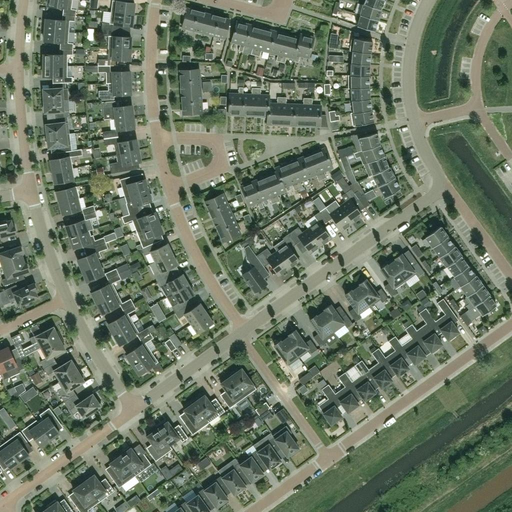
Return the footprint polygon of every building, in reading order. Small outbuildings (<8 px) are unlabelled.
[(63,8),(63,14),(76,16),(76,10),(71,9),(72,0),(48,0),(47,6),(63,8)] [(112,1),(111,12),(133,15),(135,3),(133,3),(133,1),(128,0),(127,2),(112,1)] [(363,4),(381,10),(385,0),(384,0),(365,0),(364,4),(363,4)] [(360,15),(378,20),(381,10),(363,4),(360,15)] [(182,28),(193,30),(198,11),(187,9),(182,28)] [(198,11),(193,30),(203,33),(208,14),(198,11)] [(102,23),(101,29),(114,30),(114,24),(132,27),(132,24),(134,24),(135,17),(133,17),(133,15),(111,12),(110,24),(102,23)] [(69,32),(70,21),(75,21),(76,16),(63,14),(62,20),(46,19),(45,30),(69,32)] [(203,33),(214,36),(219,17),(208,14),(203,33)] [(378,21),(378,20),(360,15),(357,26),(375,31),(378,21)] [(219,17),(214,36),(225,39),(230,20),(219,17)] [(238,51),(243,52),(244,46),(250,25),(237,22),(231,42),(240,45),(238,51)] [(262,28),(250,25),(244,46),(252,48),(251,54),(255,56),(262,28)] [(269,52),(275,32),(262,28),(255,56),(260,57),(261,50),(269,52)] [(108,48),(130,49),(131,37),(113,36),(114,30),(101,29),(101,36),(108,36),(108,48)] [(60,43),(60,49),(73,49),(73,43),(68,43),(69,32),(45,30),(44,41),(60,43)] [(280,62),(287,35),(275,32),(269,52),(278,54),(276,61),(280,62)] [(314,38),(301,34),(300,38),(295,59),(294,62),(298,63),(300,56),(309,58),(314,38)] [(300,38),(287,35),(280,62),(285,63),(287,57),(295,59),(300,38)] [(350,51),(371,53),(373,42),(352,38),(350,51)] [(98,59),(98,66),(110,66),(110,60),(130,61),(130,49),(108,48),(108,60),(98,59)] [(73,55),(73,49),(60,49),(60,55),(43,54),(43,66),(67,66),(67,55),(73,55)] [(352,52),(351,64),(370,65),(371,53),(350,51),(352,52)] [(255,72),(263,72),(263,63),(255,63),(255,72)] [(348,75),(348,76),(369,76),(370,65),(351,64),(350,75),(348,75)] [(67,77),(67,66),(43,66),(43,77),(59,77),(60,83),(72,83),(72,77),(67,77)] [(110,72),(110,66),(98,66),(98,73),(107,72),(107,83),(108,83),(113,83),(130,83),(130,71),(110,72)] [(180,71),(180,82),(200,80),(199,69),(180,71)] [(348,76),(348,89),(369,88),(369,76),(348,76)] [(180,82),(181,93),(201,91),(200,80),(180,82)] [(45,90),(44,90),(44,95),(44,101),(69,100),(68,89),(66,89),(66,83),(60,83),(53,83),(53,89),(45,90)] [(130,83),(113,83),(108,83),(108,91),(99,91),(99,100),(113,100),(113,95),(131,95),(130,83)] [(228,115),(242,116),(243,94),(243,88),(239,87),(238,94),(229,94),(228,115)] [(252,88),(251,95),(243,94),(242,116),(255,116),(256,88),(252,88)] [(256,88),(255,116),(267,117),(268,117),(268,103),(269,103),(269,95),(260,95),(261,88),(256,88)] [(350,89),(351,101),(370,99),(369,88),(348,89),(350,89)] [(181,93),(182,103),(201,102),(201,91),(181,93)] [(277,104),(269,103),(268,103),(268,117),(267,117),(267,125),(281,125),(282,97),(277,97),(277,104)] [(281,125),(294,126),(294,105),(286,104),(286,97),(282,97),(281,125)] [(294,126),(307,127),(308,98),(303,98),(303,105),(294,105),(294,126)] [(321,106),(312,105),(312,98),(308,98),(307,127),(320,127),(321,106)] [(350,113),(371,111),(370,99),(351,101),(353,113),(350,113)] [(69,100),(44,101),(45,108),(45,113),(47,113),(54,112),(55,118),(68,117),(70,117),(69,100)] [(111,120),(116,119),(133,117),(132,105),(122,106),(121,101),(102,102),(103,109),(109,108),(111,120)] [(183,115),(202,113),(201,102),(182,103),(183,115)] [(374,122),(371,111),(350,113),(353,126),(374,122)] [(48,125),(46,125),(47,130),(47,137),(70,134),(70,133),(68,123),(68,117),(55,118),(55,124),(48,125)] [(116,119),(117,131),(134,129),(134,126),(136,126),(135,119),(133,119),(133,117),(116,119)] [(111,131),(103,132),(104,139),(116,137),(115,131),(115,130),(111,131)] [(362,151),(380,145),(379,145),(376,134),(377,133),(376,133),(359,138),(362,150),(362,151)] [(47,137),(48,143),(49,148),(58,147),(59,153),(69,151),(72,151),(71,145),(70,134),(47,137)] [(116,155),(138,151),(136,139),(117,143),(116,137),(104,139),(105,146),(114,144),(116,155)] [(380,145),(362,151),(354,154),(356,159),(360,157),(363,165),(364,164),(384,156),(380,145)] [(325,148),(312,153),(323,180),(327,178),(324,172),(333,168),(325,148)] [(81,149),(72,151),(69,151),(70,157),(51,160),(53,172),(70,169),(73,168),(71,157),(82,155),(81,149)] [(109,164),(111,174),(127,171),(127,170),(126,171),(125,165),(141,162),(138,151),(116,155),(118,162),(109,164)] [(312,153),(300,158),(308,178),(316,175),(318,181),(323,180),(312,153)] [(372,175),(389,167),(388,167),(384,156),(364,164),(369,176),(372,175)] [(300,158),(288,163),(299,189),(303,188),(300,181),(308,178),(300,158)] [(354,158),(347,161),(350,168),(357,165),(354,158)] [(276,168),(277,172),(284,188),(292,185),(294,191),(299,189),(288,163),(276,168)] [(73,166),(74,173),(89,171),(88,164),(73,166)] [(378,186),(394,178),(394,177),(389,167),(372,175),(378,186)] [(70,169),(53,172),(54,176),(52,176),(54,184),(73,180),(70,169)] [(339,171),(332,176),(336,182),(344,177),(339,171)] [(277,172),(265,177),(276,203),(280,201),(278,195),(286,191),(284,188),(277,172)] [(125,197),(148,190),(145,179),(137,181),(135,176),(131,176),(120,180),(125,197)] [(265,177),(253,182),(261,201),(269,198),(272,204),(276,203),(265,177)] [(398,190),(400,188),(394,178),(378,186),(378,187),(379,187),(384,198),(385,198),(392,193),(393,195),(399,191),(398,190)] [(261,201),(253,182),(241,187),(249,206),(257,203),(260,209),(264,208),(261,201)] [(60,203),(77,199),(79,198),(76,187),(55,192),(57,200),(59,199),(60,203)] [(354,194),(351,189),(341,196),(345,202),(340,206),(352,223),(362,216),(353,203),(359,199),(358,198),(354,194)] [(125,197),(127,203),(126,203),(129,214),(139,211),(142,210),(140,205),(151,201),(151,200),(153,199),(151,194),(149,195),(148,190),(125,197)] [(223,194),(205,202),(209,212),(227,204),(223,194)] [(363,195),(361,196),(358,198),(359,199),(365,208),(370,205),(363,195)] [(77,199),(60,203),(63,214),(80,210),(77,199)] [(335,200),(320,212),(327,222),(333,218),(342,231),(352,223),(340,206),(335,200)] [(227,204),(209,212),(214,222),(232,214),(227,204)] [(83,215),(95,211),(94,205),(82,209),(83,215)] [(129,214),(122,217),(124,224),(132,221),(136,231),(159,223),(155,212),(144,216),(142,210),(139,211),(129,214)] [(95,211),(83,215),(85,220),(97,217),(95,211)] [(308,229),(320,246),(330,239),(321,226),(327,222),(320,212),(314,216),(318,222),(308,229)] [(232,214),(214,222),(218,232),(236,224),(232,214)] [(70,237),(87,231),(83,220),(66,226),(70,237)] [(0,243),(2,243),(0,237),(16,234),(14,226),(13,227),(11,221),(1,223),(0,221),(0,243)] [(163,234),(159,223),(136,231),(143,248),(150,245),(154,243),(152,238),(163,234)] [(236,224),(218,232),(223,242),(241,234),(236,224)] [(432,247),(447,237),(447,236),(440,227),(440,226),(438,228),(436,226),(431,230),(432,232),(425,237),(425,238),(426,238),(432,247)] [(288,234),(296,244),(301,240),(310,253),(320,246),(308,229),(302,233),(298,227),(288,234)] [(94,247),(106,243),(104,237),(95,241),(93,235),(91,236),(89,231),(87,231),(70,237),(74,248),(92,242),(94,247)] [(284,240),(274,247),(277,251),(289,268),(299,261),(290,249),(296,244),(288,234),(282,238),(284,240)] [(439,257),(454,246),(447,237),(432,247),(433,248),(433,247),(439,257)] [(83,271),(99,264),(96,259),(101,257),(99,252),(108,249),(106,243),(94,247),(96,252),(78,260),(83,271)] [(150,252),(155,262),(172,254),(167,244),(153,251),(150,245),(143,248),(142,249),(145,255),(150,252)] [(423,254),(416,244),(411,248),(418,258),(423,254)] [(265,269),(248,245),(244,248),(247,262),(251,268),(242,275),(255,293),(267,284),(259,273),(265,269)] [(0,262),(1,267),(23,259),(21,254),(23,254),(20,247),(5,252),(3,246),(0,247),(0,262)] [(446,267),(461,256),(454,247),(454,246),(439,257),(440,257),(446,266),(446,267)] [(289,268),(277,251),(271,256),(269,253),(265,256),(263,253),(257,257),(264,267),(270,263),(279,276),(289,268)] [(157,281),(170,275),(167,270),(177,265),(172,254),(155,262),(150,265),(155,275),(154,275),(157,281)] [(424,273),(417,263),(411,267),(401,254),(395,259),(396,260),(392,263),(405,282),(415,274),(417,277),(424,273)] [(453,276),(468,266),(468,265),(468,266),(461,256),(446,267),(447,267),(453,276)] [(25,264),(23,259),(1,267),(5,279),(2,280),(4,286),(15,282),(13,276),(29,271),(26,264),(25,264)] [(190,259),(180,263),(183,270),(192,266),(190,259)] [(405,282),(392,263),(387,266),(386,265),(380,269),(390,282),(384,286),(391,296),(397,292),(395,289),(405,282)] [(99,264),(83,271),(87,282),(103,275),(99,264)] [(460,286),(475,276),(475,275),(468,266),(453,276),(454,277),(460,286)] [(107,279),(119,274),(116,269),(105,274),(107,279)] [(107,285),(92,293),(93,295),(91,296),(94,302),(96,301),(97,303),(117,293),(112,283),(121,279),(119,274),(107,279),(109,282),(106,283),(107,285)] [(166,297),(188,284),(183,274),(173,280),(170,275),(157,281),(166,297)] [(467,296),(482,285),(475,276),(460,286),(461,287),(461,286),(467,296)] [(361,285),(356,289),(370,307),(380,300),(382,303),(388,298),(381,289),(375,293),(366,280),(360,284),(361,285)] [(16,285),(5,290),(11,302),(16,300),(19,306),(22,304),(22,306),(29,303),(28,302),(38,297),(35,291),(37,290),(33,284),(19,290),(16,285)] [(187,305),(184,300),(194,294),(188,284),(166,297),(175,313),(183,308),(187,305)] [(482,285),(467,296),(465,298),(469,303),(466,306),(468,310),(474,306),(489,295),(482,286),(482,285)] [(370,307),(356,289),(352,292),(351,290),(345,295),(354,308),(349,312),(356,322),(362,317),(360,314),(370,307)] [(117,293),(97,303),(102,314),(120,305),(122,310),(133,304),(131,299),(122,303),(117,293)] [(489,295),(474,306),(468,310),(460,316),(467,326),(472,322),(469,319),(479,312),(481,315),(482,316),(489,311),(490,313),(495,309),(494,307),(496,305),(489,295)] [(425,308),(448,340),(459,332),(453,324),(458,320),(443,299),(437,303),(445,314),(435,321),(426,308),(425,308)] [(114,335),(129,326),(133,324),(128,314),(136,309),(133,304),(122,310),(125,315),(108,324),(114,335)] [(187,313),(183,308),(175,313),(179,318),(184,315),(191,324),(206,313),(200,304),(187,313)] [(325,311),(321,314),(334,332),(345,325),(347,328),(352,324),(345,314),(340,318),(330,305),(324,309),(325,311)] [(448,340),(425,308),(419,313),(426,324),(416,331),(412,324),(431,352),(432,352),(433,353),(438,349),(437,348),(442,344),(436,336),(442,332),(448,340)] [(206,313),(191,324),(197,333),(208,326),(209,327),(214,324),(206,313)] [(326,343),(324,340),(334,332),(321,314),(317,317),(316,316),(310,320),(319,333),(313,337),(320,347),(326,343)] [(129,326),(114,335),(115,337),(113,338),(117,344),(119,343),(120,345),(137,335),(137,334),(139,333),(133,324),(129,326)] [(431,352),(412,324),(405,329),(412,339),(402,346),(395,336),(415,364),(425,356),(420,348),(425,344),(431,352)] [(153,325),(147,328),(150,333),(156,330),(153,325)] [(33,345),(23,350),(26,356),(41,348),(61,338),(57,331),(56,332),(53,327),(36,336),(36,335),(30,338),(33,345)] [(140,340),(150,333),(147,328),(139,333),(137,334),(137,335),(140,340)] [(311,353),(317,349),(310,340),(304,344),(295,330),(289,335),(290,336),(286,339),(299,358),(309,351),(311,353)] [(143,344),(126,355),(128,357),(126,358),(130,364),(132,363),(133,365),(151,352),(145,343),(153,338),(150,333),(140,340),(143,344)] [(171,341),(176,348),(181,344),(174,334),(169,338),(170,339),(171,341)] [(414,364),(415,364),(395,336),(388,341),(395,351),(385,358),(378,348),(378,349),(398,376),(409,368),(403,360),(409,356),(414,364)] [(62,345),(64,344),(61,338),(41,348),(47,358),(40,362),(44,369),(56,362),(53,356),(65,350),(62,345)] [(176,348),(171,341),(170,339),(165,342),(171,351),(176,348)] [(299,358),(286,339),(281,343),(280,341),(274,345),(288,365),(299,358)] [(15,346),(19,357),(20,359),(26,356),(20,344),(15,346)] [(9,348),(9,347),(0,351),(0,356),(10,377),(20,373),(19,371),(24,368),(20,359),(19,357),(14,360),(9,348)] [(398,376),(378,349),(371,353),(378,363),(368,370),(362,360),(361,361),(381,388),(392,381),(386,373),(392,368),(398,376)] [(158,362),(151,352),(133,365),(140,375),(141,374),(142,375),(147,372),(146,371),(158,362)] [(5,380),(10,377),(0,356),(0,375),(2,374),(5,380)] [(71,360),(59,367),(56,362),(44,369),(48,375),(54,371),(60,381),(60,382),(79,370),(75,364),(74,365),(71,360)] [(345,373),(365,400),(375,393),(369,384),(375,380),(381,388),(361,361),(355,365),(361,375),(352,382),(345,372),(345,373)] [(32,380),(41,377),(39,368),(29,371),(32,380)] [(237,369),(230,375),(246,397),(256,389),(242,369),(238,371),(237,369)] [(60,382),(60,381),(58,382),(61,389),(57,391),(64,402),(76,394),(72,389),(84,382),(81,377),(83,376),(79,370),(60,382)] [(299,380),(302,385),(313,377),(309,372),(299,380)] [(364,400),(365,400),(345,373),(338,377),(345,387),(335,394),(328,384),(328,385),(348,412),(359,405),(353,397),(358,392),(364,400)] [(227,393),(221,397),(229,408),(246,397),(230,375),(223,380),(224,381),(221,384),(227,393)] [(323,414),(331,425),(342,417),(336,409),(342,404),(348,412),(328,385),(321,389),(328,399),(318,406),(324,413),(323,414)] [(64,402),(65,403),(73,415),(79,411),(84,417),(85,416),(86,418),(92,414),(91,412),(102,405),(98,399),(96,400),(92,394),(81,402),(76,394),(64,402)] [(193,401),(209,423),(225,411),(217,400),(211,404),(205,395),(201,397),(200,396),(193,401)] [(270,404),(285,421),(291,416),(276,399),(270,404)] [(192,435),(209,423),(193,401),(186,406),(187,408),(184,410),(190,420),(184,424),(192,435)] [(259,416),(268,409),(270,408),(266,402),(255,410),(259,416)] [(38,422),(36,420),(50,440),(59,433),(53,424),(58,421),(49,408),(40,415),(42,419),(38,422)] [(268,409),(259,416),(258,416),(262,421),(272,414),(268,409)] [(50,440),(36,420),(22,431),(29,441),(34,438),(40,446),(50,440)] [(164,424),(163,422),(156,427),(169,445),(179,438),(182,442),(188,438),(180,427),(174,431),(168,422),(164,424)] [(274,438),(275,439),(281,448),(287,456),(289,455),(290,456),(299,450),(299,449),(297,450),(297,449),(298,448),(293,441),(294,440),(296,442),(290,433),(291,432),(286,426),(272,435),(274,438)] [(172,449),(169,445),(156,427),(149,433),(150,434),(147,437),(153,446),(148,450),(155,461),(172,449)] [(5,442),(19,461),(29,455),(22,446),(27,442),(20,432),(5,442)] [(275,453),(281,448),(275,439),(274,438),(266,443),(268,445),(258,452),(264,461),(270,469),(273,466),(274,468),(282,463),(275,453)] [(19,461),(5,442),(0,446),(0,462),(3,460),(10,468),(19,461)] [(120,456),(135,476),(151,464),(144,454),(138,458),(131,448),(129,449),(128,448),(123,451),(124,453),(120,456)] [(257,466),(260,463),(264,461),(258,452),(256,450),(249,456),(250,458),(240,465),(246,474),(252,482),(255,479),(256,481),(263,476),(262,474),(263,474),(257,466)] [(135,476),(120,456),(116,459),(115,458),(110,461),(111,462),(110,463),(117,473),(111,477),(119,488),(135,476)] [(206,457),(202,460),(206,467),(211,464),(206,457)] [(239,478),(246,474),(240,465),(239,463),(231,469),(232,471),(223,477),(228,486),(234,494),(236,493),(237,494),(246,488),(246,487),(244,489),(244,488),(245,487),(239,478)] [(83,483),(98,503),(114,491),(107,481),(101,485),(94,475),(93,476),(92,475),(87,478),(88,479),(83,483)] [(222,491),(225,489),(228,486),(223,477),(221,476),(203,489),(211,499),(217,507),(220,505),(221,506),(229,501),(222,491)] [(98,503),(83,483),(79,486),(78,484),(73,488),(74,489),(73,490),(80,500),(74,504),(80,511),(88,511),(88,510),(98,503)] [(209,511),(204,504),(211,499),(203,489),(195,494),(197,496),(187,503),(193,511),(209,511)] [(47,509),(48,511),(73,511),(70,507),(64,511),(57,502),(56,503),(55,501),(50,505),(51,506),(47,509)] [(186,501),(182,504),(178,507),(179,509),(174,511),(192,511),(193,511),(187,503),(186,501)]
